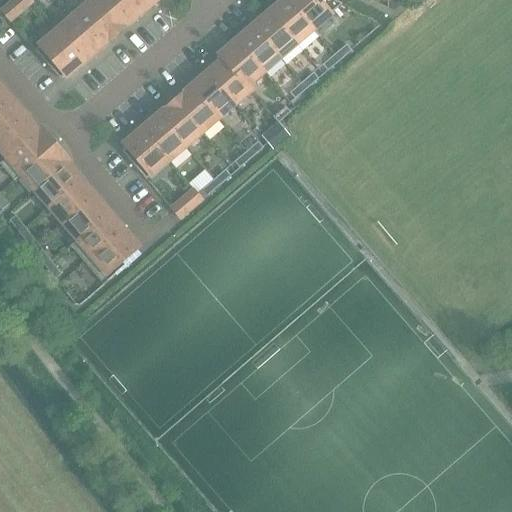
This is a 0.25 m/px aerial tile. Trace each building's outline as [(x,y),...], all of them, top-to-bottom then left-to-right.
[(10,22),(32,3),(29,0),(15,0),(1,12),(10,22)] [(125,27),(132,20),(114,0),(94,0),(90,4),(116,35),(125,28),(125,27)] [(114,0),(132,20),(149,6),(143,0),(114,0)] [(296,44),(312,31),(286,0),(270,14),(296,44)] [(336,24),(329,16),(317,0),(286,0),(312,31),(318,38),(336,24)] [(317,0),(329,16),(342,5),(331,0),(317,0)] [(108,42),(116,35),(90,4),(74,18),(100,49),(107,42),(108,42)] [(280,59),(296,44),(270,14),(253,28),(280,59)] [(83,63),(100,49),(74,18),(57,32),(83,63)] [(263,73),(280,59),(253,28),(237,42),(263,73)] [(75,70),(83,63),(57,32),(35,51),(59,80),(73,68),(75,70)] [(247,86),(263,73),(237,42),(221,56),(247,86)] [(339,62),(351,52),(346,46),(334,56),(339,62)] [(251,90),(247,86),(221,56),(220,57),(223,61),(208,74),(234,105),(251,90)] [(328,72),(339,62),(334,56),(323,66),(328,72)] [(218,119),(234,105),(208,74),(192,88),(218,119)] [(306,90),(318,80),(313,74),(302,84),(306,90)] [(295,100),(306,90),(302,84),(290,94),(295,100)] [(0,108),(10,100),(0,88),(0,108)] [(201,133),(218,119),(192,88),(183,96),(183,95),(175,102),(201,133)] [(0,136),(24,116),(10,100),(0,108),(0,136)] [(185,147),(201,133),(175,102),(166,110),(158,117),(185,147)] [(278,124),(290,114),(285,108),(273,118),(278,124)] [(0,165),(38,133),(24,116),(0,136),(0,150),(7,158),(0,164),(0,165)] [(168,161),(185,147),(158,117),(142,131),(168,161)] [(146,181),(168,161),(142,131),(133,138),(135,141),(122,152),(146,181)] [(277,146),(289,136),(284,131),(272,141),(277,146)] [(46,137),(44,140),(38,133),(0,165),(14,182),(22,176),(55,147),(46,137)] [(251,159),(263,149),(258,143),(246,153),(251,159)] [(60,158),(62,156),(55,147),(22,176),(36,192),(66,166),(60,158)] [(239,169),(251,159),(246,153),(235,163),(239,169)] [(50,209),(80,182),(66,166),(36,192),(50,209)] [(218,187),(230,177),(225,171),(213,181),(218,187)] [(207,197),(218,187),(213,181),(202,191),(207,197)] [(64,225),(95,199),(80,182),(50,209),(64,225)] [(180,220),(202,201),(193,191),(171,210),(180,220)] [(70,248),(108,215),(95,199),(64,225),(78,241),(70,247),(70,248)] [(85,264),(123,232),(108,215),(70,248),(85,264)] [(19,234),(25,229),(15,217),(9,222),(19,234)] [(28,246),(34,241),(25,229),(19,234),(28,246)] [(130,240),(128,238),(123,232),(85,264),(103,286),(139,256),(128,242),(130,240)] [(45,268),(51,263),(42,251),(36,256),(45,268)] [(55,280),(61,275),(51,263),(45,268),(55,280)]
